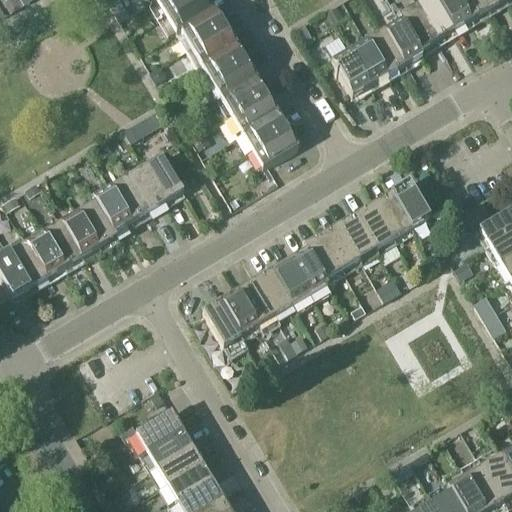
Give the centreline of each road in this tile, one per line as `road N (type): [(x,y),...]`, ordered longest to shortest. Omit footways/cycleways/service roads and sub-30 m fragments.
road 1 (residential): [(144,296),(273,511)]
road 2 (residential): [(144,296),(351,169)]
road 3 (residential): [(351,169),(245,0)]
road 4 (unclassified): [(95,511),(18,371)]
road 5 (residential): [(351,169),(486,91)]
road 6 (residential): [(18,371),(144,296)]
